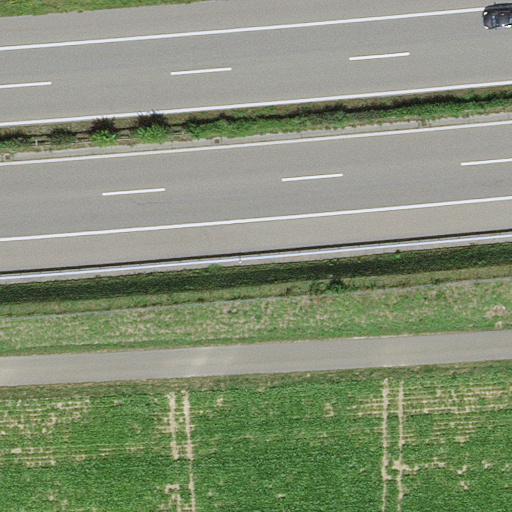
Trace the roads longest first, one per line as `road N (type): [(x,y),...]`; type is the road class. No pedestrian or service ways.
road 1 (motorway): [(0,201),(511,158)]
road 2 (motorway): [(511,42),(0,84)]
road 3 (unclassified): [(511,343),(0,379)]
